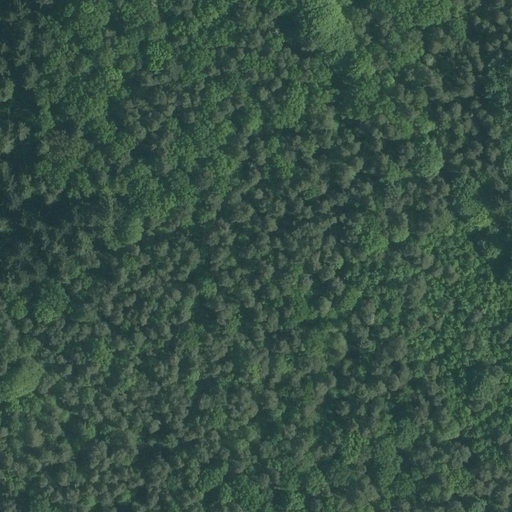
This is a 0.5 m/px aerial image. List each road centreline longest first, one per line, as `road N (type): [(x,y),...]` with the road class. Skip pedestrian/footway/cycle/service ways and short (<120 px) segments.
road 1 (track): [(390,0),(359,142),(313,274),(190,511)]
road 2 (track): [(318,0),(511,241)]
road 3 (track): [(511,183),(313,274)]
